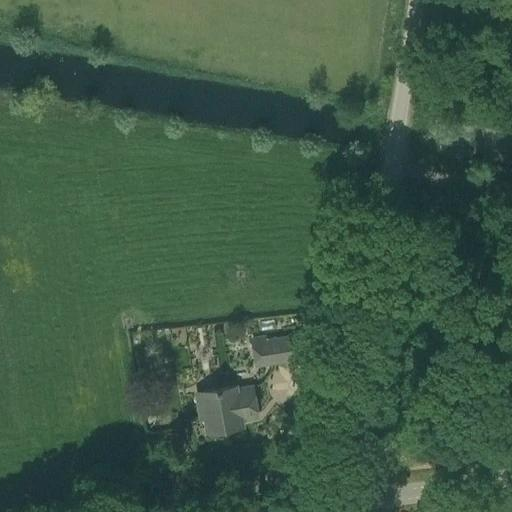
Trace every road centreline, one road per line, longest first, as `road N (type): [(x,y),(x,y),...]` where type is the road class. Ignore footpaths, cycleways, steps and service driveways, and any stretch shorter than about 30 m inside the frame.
road 1 (unclassified): [(340,507),(416,0)]
road 2 (tertiary): [(511,477),(340,507)]
